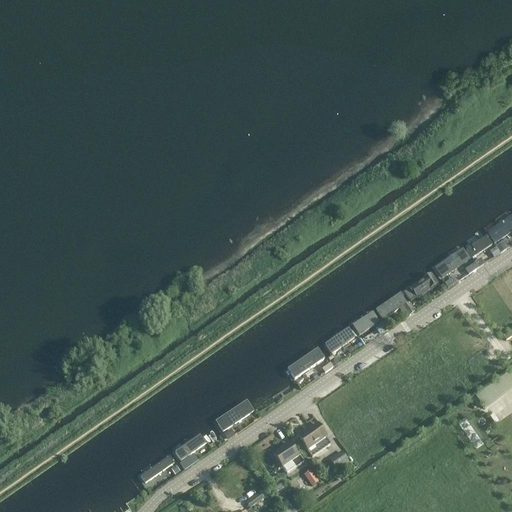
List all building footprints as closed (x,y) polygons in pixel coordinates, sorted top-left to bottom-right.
[(511,213),(486,231),(497,249),(511,238),(511,213)] [(459,243),(474,264),(496,249),(482,228),(459,243)] [(429,264),(444,285),(473,265),(458,245),(429,264)] [(397,285),(411,308),(442,286),(427,266),(397,285)] [(370,303),(385,326),(406,312),(403,308),(409,304),(396,286),(370,303)] [(346,319),(362,342),(379,331),(377,328),(383,324),(368,304),(346,319)] [(317,340),(332,363),(361,343),(345,320),(317,340)] [(276,368),(292,391),(331,364),(314,341),(276,368)] [(207,418),(223,442),(258,417),(256,413),(259,411),(245,391),(207,418)] [(167,446),(181,467),(215,444),(200,423),(167,446)] [(312,458),(331,445),(317,425),(298,438),(312,458)] [(287,475),(304,463),(300,456),(298,457),(289,444),(273,455),(287,475)] [(166,447),(127,472),(141,494),(180,468),(166,447)] [(336,470),(348,462),(343,454),(331,462),(336,470)] [(312,487),(320,483),(312,470),(304,474),(312,487)] [(250,509),(263,499),(259,494),(246,503),(250,509)]
